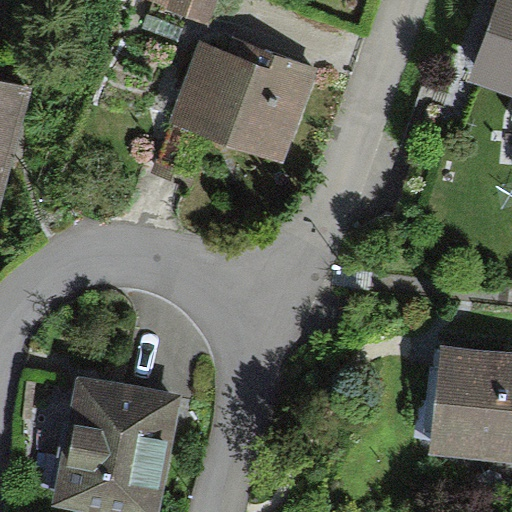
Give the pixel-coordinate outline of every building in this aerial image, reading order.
[(511,0),(482,0),(459,61),(511,80),(511,0)] [(195,14),(150,110),(260,161),(304,64),(195,14)] [(0,165),(22,81),(0,75),(0,165)] [(511,339),(426,328),(413,423),(511,435),(511,339)] [(135,511),(172,382),(74,355),(38,485),(134,511),(135,511)]
